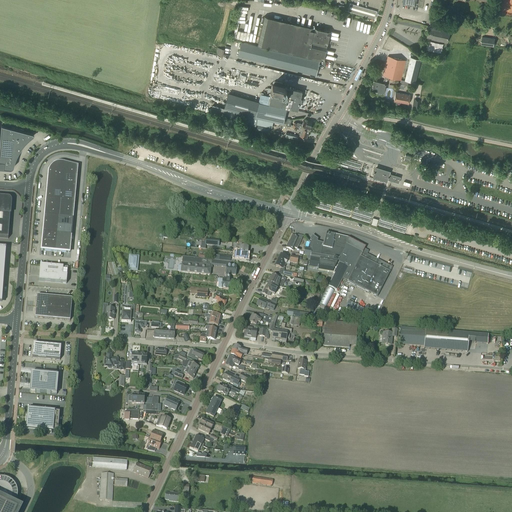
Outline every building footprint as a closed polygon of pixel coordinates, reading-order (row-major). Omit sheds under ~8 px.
[(350,3),(348,11),(374,19),(377,11),(350,3)] [(264,16),(258,46),(323,61),(330,32),(267,17),(268,15),(266,15),(265,17),(264,16)] [(429,26),(426,39),(447,43),(450,31),(440,29),(442,23),(450,25),(451,19),(432,15),(430,23),(431,24),(430,27),(429,26)] [(482,37),(481,45),(494,47),(495,39),(482,37)] [(241,42),(238,56),(316,76),(319,63),(319,61),(270,49),(270,50),(241,42)] [(224,49),(221,49),(218,48),(216,54),(216,55),(222,56),(224,49)] [(374,81),(372,89),(383,91),(385,84),(386,84),(389,77),(400,80),(405,60),(388,56),(383,76),(385,76),(382,82),(380,82),(374,81)] [(411,57),(406,81),(416,84),(422,59),(411,57)] [(224,109),(222,115),(249,123),(255,125),(258,118),(261,118),(268,120),(267,125),(273,126),(272,127),(277,128),(277,127),(279,127),(280,123),(283,123),(283,124),(286,108),(287,107),(287,106),(290,106),(290,107),(290,108),(293,109),(296,110),(296,109),(297,109),(298,106),(299,102),(301,101),(301,99),(300,97),(301,92),(301,91),(287,88),(288,85),(284,84),(284,85),(283,85),(283,84),(282,83),(275,82),(274,82),(273,85),(272,85),(271,88),(270,92),(269,96),(268,101),(267,105),(258,102),(228,94),(224,109)] [(395,93),(394,101),(408,104),(410,95),(395,93)] [(414,100),(412,110),(419,111),(421,100),(415,99),(414,100)] [(293,125),(297,126),(299,127),(309,130),(310,130),(310,129),(310,127),(312,123),(303,121),(302,124),(297,123),(294,122),(293,125)] [(11,169),(12,168),(13,167),(14,166),(16,158),(20,151),(26,143),(34,136),(34,135),(33,134),(1,125),(0,142),(0,168),(4,169),(10,169),(11,169)] [(299,127),(298,130),(301,130),(299,136),(300,136),(302,137),(306,138),(309,130),(299,127)] [(331,162),(355,168),(356,165),(339,160),(340,159),(332,158),(331,162)] [(61,184),(62,175),(63,164),(60,163),(58,164),(54,165),(51,168),(50,169),(49,170),(49,172),(48,173),(48,182),(61,184)] [(77,167),(63,164),(62,175),(76,177),(77,167)] [(373,176),(382,179),(387,180),(399,183),(400,177),(389,174),(389,173),(375,169),(373,176)] [(76,177),(62,175),(61,184),(75,185),(76,177)] [(61,192),(61,184),(48,182),(47,191),(61,192)] [(75,185),(61,184),(61,192),(74,194),(75,185)] [(46,200),(56,200),(60,201),(61,192),(47,191),(46,200)] [(74,194),(61,192),(60,201),(74,202),(74,194)] [(0,238),(8,239),(10,214),(10,207),(11,205),(10,205),(10,203),(10,200),(7,199),(6,199),(3,199),(0,198),(0,238)] [(45,208),(59,209),(60,201),(56,200),(46,200),(45,208)] [(74,202),(60,201),(59,209),(73,211),(74,202)] [(351,204),(349,217),(365,219),(367,206),(351,204)] [(45,208),(44,216),(58,218),(59,209),(45,208)] [(59,209),(58,218),(72,219),(73,211),(59,209)] [(57,235),(57,226),(58,218),(44,216),(43,233),(57,235)] [(72,219),(58,218),(57,226),(71,227),(72,219)] [(256,232),(258,225),(248,221),(246,228),(256,232)] [(57,226),(57,235),(71,236),(71,227),(57,226)] [(43,233),(42,242),(56,243),(57,235),(43,233)] [(345,249),(346,245),(348,238),(334,235),(326,233),(323,244),(317,242),(318,240),(315,238),(312,241),(311,241),(309,248),(312,249),(309,249),(307,256),(310,256),(312,257),(320,258),(320,256),(338,261),(339,258),(342,259),(343,256),(341,255),(345,249)] [(70,244),(71,236),(57,235),(56,243),(70,244)] [(289,242),(286,248),(293,251),(294,248),(297,249),(301,240),(298,238),(292,236),(289,242)] [(41,250),(55,252),(56,243),(42,242),(41,250)] [(70,244),(56,243),(55,252),(69,253),(70,244)] [(358,262),(362,253),(346,245),(345,249),(347,249),(343,256),(342,259),(339,264),(348,269),(343,279),(348,282),(358,262)] [(380,261),(367,255),(368,251),(364,249),(362,253),(358,262),(348,282),(364,290),(368,292),(373,295),(376,296),(377,297),(387,276),(387,277),(392,267),(391,267),(380,262),(380,261)] [(235,253),(234,259),(246,261),(247,254),(235,253)] [(129,255),(127,271),(137,272),(139,256),(129,255)] [(281,255),(278,261),(286,264),(289,266),(290,263),(297,264),(298,258),(291,257),(290,259),(281,255)] [(338,261),(322,259),(322,258),(320,258),(312,257),(310,256),(308,267),(318,269),(318,270),(332,272),(338,261)] [(178,266),(177,271),(178,272),(209,276),(210,268),(210,265),(210,262),(206,262),(204,262),(204,260),(201,259),(183,257),(182,265),(179,265),(178,266)] [(212,261),(212,265),(226,267),(225,276),(225,279),(223,279),(218,279),(217,280),(217,282),(218,283),(218,288),(232,290),(233,281),(230,281),(231,277),(231,276),(236,277),(237,268),(232,267),(233,263),(212,261)] [(278,261),(275,266),(282,269),(283,267),(284,268),(286,264),(278,261)] [(339,264),(328,286),(337,291),(343,279),(348,269),(339,264)] [(39,273),(67,276),(68,268),(40,265),(40,266),(41,266),(40,273),(39,273)] [(38,281),(66,284),(67,276),(39,273),(39,274),(40,274),(39,281),(38,281)] [(270,280),(269,283),(274,286),(277,287),(279,283),(278,283),(280,280),(277,278),(277,276),(275,275),(274,276),(272,276),(272,277),(271,277),(270,279),(270,280)] [(265,288),(262,294),(268,296),(269,296),(271,293),(274,286),(269,283),(267,287),(266,288),(265,288)] [(334,291),(327,288),(319,304),(326,307),(334,291)] [(190,290),(190,295),(197,295),(196,297),(207,298),(207,292),(190,290)] [(216,296),(215,300),(217,300),(216,303),(217,303),(216,305),(224,308),(227,300),(227,299),(224,298),(223,299),(220,297),(222,294),(216,292),(215,295),(216,296)] [(37,296),(36,307),(43,307),(44,296),(37,296)] [(72,299),(64,298),(63,309),(71,310),(72,299)] [(257,303),(256,304),(257,305),(257,306),(261,308),(261,309),(264,311),(266,306),(273,309),(274,306),(271,305),(267,303),(259,300),(258,302),(257,303)] [(349,301),(345,308),(350,310),(361,316),(364,309),(349,301)] [(110,321),(111,320),(112,320),(113,320),(114,309),(108,308),(108,304),(103,304),(102,316),(106,317),(106,319),(107,319),(107,320),(107,319),(108,320),(109,321),(110,321)] [(36,307),(35,318),(43,318),(43,307),(36,307)] [(122,308),(121,322),(130,323),(131,317),(134,317),(134,309),(122,308)] [(63,309),(62,320),(70,321),(71,310),(63,309)] [(293,312),(293,318),(308,320),(309,314),(293,312)] [(273,315),(268,330),(271,332),(277,317),(273,315)] [(252,316),(249,323),(253,325),(253,324),(256,325),(257,322),(260,323),(261,320),(252,316)] [(207,318),(206,323),(209,324),(217,327),(219,321),(206,318),(207,318)] [(135,323),(135,333),(140,333),(140,329),(143,329),(143,324),(135,323)] [(325,326),(323,346),(349,348),(349,346),(356,346),(357,329),(350,328),(351,324),(335,323),(335,327),(334,327),(335,324),(326,323),(326,326),(325,326)] [(280,329),(278,341),(282,342),(282,343),(286,343),(286,339),(289,339),(290,334),(291,334),(292,330),(284,329),(285,324),(282,324),(281,328),(280,329)] [(273,331),(271,341),(275,342),(275,341),(278,341),(280,329),(281,328),(279,327),(277,328),(277,329),(276,331),(273,331)] [(244,331),(244,333),(245,335),(244,336),(255,338),(256,330),(246,329),(245,330),(244,331)] [(260,329),(259,336),(266,337),(267,330),(260,329)] [(383,333),(382,345),(391,345),(392,337),(396,337),(397,329),(392,329),(392,333),(383,333)] [(400,335),(399,345),(424,347),(424,349),(446,350),(468,352),(468,342),(469,333),(447,331),(422,329),(422,332),(414,331),(400,330),(400,335)] [(154,330),(154,338),(174,339),(174,332),(171,332),(154,330)] [(201,336),(200,341),(205,342),(206,338),(215,340),(216,335),(207,333),(206,337),(201,336)] [(59,361),(61,347),(33,344),(32,358),(59,361)] [(234,346),(232,350),(242,355),(245,355),(246,354),(243,353),(240,351),(241,349),(234,346)] [(193,352),(191,356),(201,361),(201,360),(203,360),(204,358),(203,357),(204,355),(200,353),(200,352),(197,350),(196,352),(194,350),(194,351),(193,350),(192,351),(193,352)] [(132,353),(131,364),(139,364),(139,353),(132,353)] [(139,353),(139,364),(146,365),(147,354),(139,353)] [(113,365),(117,365),(116,370),(119,370),(124,371),(124,363),(119,363),(119,364),(117,364),(118,359),(111,358),(112,354),(107,354),(106,358),(105,358),(104,365),(106,367),(107,367),(108,368),(109,369),(110,369),(111,368),(112,367),(113,365)] [(180,355),(178,359),(182,361),(182,367),(186,369),(196,373),(198,367),(194,365),(194,364),(194,362),(180,355)] [(229,357),(227,361),(237,366),(238,366),(240,362),(229,357)] [(308,373),(305,372),(305,370),(304,370),(305,367),(306,364),(305,364),(306,362),(298,360),(297,369),(300,370),(299,375),(303,376),(303,377),(308,378),(308,373)] [(227,361),(225,366),(232,369),(233,366),(236,368),(238,369),(239,367),(238,366),(237,366),(227,361)] [(176,371),(173,376),(181,379),(184,375),(193,379),(196,373),(186,369),(185,372),(182,371),(181,373),(176,371)] [(226,373),(222,379),(237,386),(240,380),(246,383),(248,377),(241,374),(239,379),(226,373)] [(35,389),(35,393),(56,395),(58,376),(31,374),(30,389),(35,389)] [(176,387),(174,391),(183,396),(184,395),(185,394),(186,392),(185,392),(187,387),(184,386),(185,384),(176,380),(174,386),(176,387)] [(220,384),(217,391),(227,396),(228,393),(229,393),(231,393),(232,391),(238,394),(243,397),(245,394),(252,395),(252,392),(240,391),(228,385),(226,387),(220,384)] [(132,394),(132,403),(144,404),(144,395),(141,395),(141,394),(136,394),(136,395),(132,394)] [(168,397),(164,406),(175,411),(176,408),(177,409),(178,405),(178,404),(179,402),(176,401),(171,398),(171,399),(168,397)] [(213,398),(210,404),(212,405),(218,408),(221,402),(213,398)] [(210,404),(205,414),(213,418),(218,408),(212,405),(210,404)] [(230,407),(227,413),(232,415),(231,417),(232,417),(234,418),(236,412),(237,411),(230,407)] [(58,433),(59,412),(33,410),(27,409),(26,415),(27,415),(25,430),(58,433)] [(125,410),(124,420),(129,420),(129,419),(138,420),(139,411),(125,410)] [(159,417),(156,426),(166,430),(170,420),(159,417)] [(203,420),(200,425),(211,430),(213,425),(203,420)] [(200,425),(198,430),(208,435),(211,430),(200,425)] [(222,430),(220,434),(227,437),(230,430),(223,427),(223,428),(221,428),(222,430)] [(153,431),(150,438),(160,442),(163,435),(160,434),(161,433),(157,432),(157,433),(153,431)] [(196,436),(193,442),(203,447),(204,445),(202,444),(202,443),(203,443),(204,441),(203,441),(203,440),(196,436)] [(147,446),(146,449),(147,450),(147,451),(155,452),(156,447),(159,448),(162,442),(160,442),(150,438),(149,442),(150,442),(149,446),(147,446)] [(191,445),(189,448),(198,452),(199,449),(201,450),(203,447),(193,442),(192,445),(191,445)] [(233,447),(233,455),(245,456),(245,448),(233,447)] [(93,458),(92,468),(126,471),(127,461),(93,458)] [(137,463),(133,473),(148,479),(152,469),(137,463)] [(101,474),(99,500),(112,501),(113,474),(101,474)] [(0,511),(10,511),(15,502),(16,501),(16,500),(17,499),(17,498),(17,497),(17,496),(17,494),(17,493),(17,492),(17,491),(17,490),(16,489),(16,488),(15,486),(15,485),(14,484),(13,484),(13,483),(12,482),(11,481),(10,480),(9,480),(8,479),(7,478),(6,478),(5,478),(4,477),(0,477),(0,511)] [(253,477),(252,484),(273,486),(273,480),(253,477)] [(115,479),(115,486),(127,487),(127,480),(115,479)] [(165,493),(164,500),(169,501),(168,501),(177,502),(178,502),(179,493),(170,492),(169,493),(165,493)] [(280,502),(278,511),(287,511),(289,503),(280,502)]
